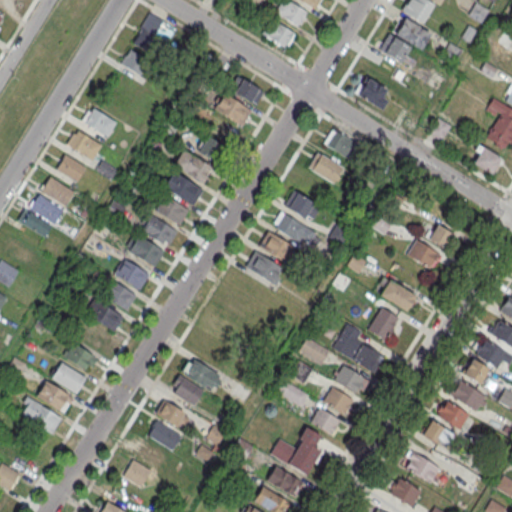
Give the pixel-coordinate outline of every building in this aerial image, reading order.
[(12,0),(0,0),(0,2),(6,8),(12,0)] [(283,0),(289,0),(306,10),(296,26),(275,13),(283,0)] [(318,0),(299,0),(314,8),(318,0)] [(405,0),(428,0),(433,3),(421,23),(400,9),(405,0)] [(488,8),(475,1),(467,14),(480,22),(488,8)] [(132,41),(157,56),(174,28),(149,13),(132,41)] [(270,17),(293,32),(283,47),(261,32),(270,17)] [(404,17),(429,33),(419,49),(394,33),(404,17)] [(388,33),(410,47),(400,63),(378,49),(388,33)] [(149,63),(131,48),(120,61),(138,76),(149,63)] [(391,91),(365,75),(354,93),(380,109),(391,91)] [(242,76),(263,90),(254,105),(232,91),(242,76)] [(511,86),(503,100),(511,105),(511,86)] [(223,92),(251,109),(240,125),(213,108),(223,92)] [(511,138),(511,108),(490,98),(485,110),(496,116),(485,139),(507,149),(511,138)] [(92,107),(115,121),(106,136),(83,122),(92,107)] [(333,129),(356,142),(347,157),(324,144),(333,129)] [(77,130),(100,144),(91,159),(68,145),(77,130)] [(214,161),(223,145),(206,136),(197,152),(214,161)] [(470,164),(492,175),(501,157),(478,146),(470,164)] [(182,149),(209,166),(200,181),(173,164),(182,149)] [(64,153),(85,166),(76,181),(55,168),(64,153)] [(320,153),(341,167),(332,182),(310,168),(320,153)] [(191,205),(201,189),(169,169),(159,185),(191,205)] [(50,177),(73,190),(64,205),(41,192),(50,177)] [(125,180),(137,187),(129,200),(117,193),(125,180)] [(283,206),(311,220),(319,204),(292,190),(283,206)] [(39,194),(62,207),(53,222),(30,209),(39,194)] [(164,195),(186,209),(177,224),(155,210),(164,195)] [(113,200),(126,208),(118,220),(106,213),(113,200)] [(43,236),(50,225),(25,210),(18,221),(43,236)] [(166,246),(176,230),(146,211),(136,227),(166,246)] [(272,225),(305,245),(314,231),(281,211),(272,225)] [(378,214),(391,222),(383,234),(371,227),(378,214)] [(453,235),(437,224),(426,239),(443,250),(453,235)] [(294,246),(267,231),(258,247),(285,262),(294,246)] [(36,250),(11,235),(2,251),(26,265),(36,250)] [(139,237),(162,250),(153,265),(130,251),(139,237)] [(405,254),(429,269),(439,254),(415,239),(405,254)] [(283,268),(255,250),(245,266),(274,283),(283,268)] [(353,253),(365,261),(358,273),(345,266),(353,253)] [(0,259),(17,270),(7,285),(0,280),(0,259)] [(124,259),(147,273),(138,288),(115,274),(124,259)] [(379,295),(406,310),(415,294),(387,279),(379,295)] [(112,281),(134,294),(125,309),(103,296),(112,281)] [(511,297),(508,295),(499,309),(511,317),(511,297)] [(122,315),(93,299),(85,314),(114,330),(122,315)] [(367,329),(384,339),(397,316),(380,306),(367,329)] [(511,327),(497,319),(489,333),(511,346),(511,327)] [(331,349),(374,371),(383,354),(355,340),(360,331),(345,322),(331,349)] [(319,364),(328,351),(307,337),(298,350),(319,364)] [(474,354),(503,371),(511,357),(511,355),(483,338),(474,354)] [(73,342),(96,356),(87,371),(64,357),(73,342)] [(220,374),(189,357),(180,374),(178,373),(169,390),(194,404),(203,387),(211,392),(220,374)] [(288,372),(302,382),(311,369),(296,359),(288,372)] [(489,370),(470,359),(461,374),(480,386),(489,370)] [(60,361),(84,376),(75,391),(51,376),(60,361)] [(342,366),(368,382),(362,392),(357,389),(354,393),(333,380),(342,366)] [(278,377),(308,395),(300,407),(271,389),(278,377)] [(228,393),(243,402),(251,390),(236,380),(228,393)] [(485,395),(458,380),(449,396),(477,411),(485,395)] [(49,383),(72,396),(63,411),(40,398),(49,383)] [(331,387),(352,400),(343,415),(322,402),(331,387)] [(511,409),(511,393),(506,389),(498,399),(511,409)] [(30,398),(60,417),(51,432),(20,413),(30,398)] [(189,415),(162,399),(154,413),(180,429),(189,415)] [(434,414),(456,431),(468,416),(446,399),(434,414)] [(318,408),(339,421),(330,435),(309,422),(318,408)] [(180,435),(154,419),(145,433),(171,450),(180,435)] [(442,449),(451,435),(429,420),(420,434),(442,449)] [(216,444),(223,432),(213,426),(205,437),(216,444)] [(278,439),(296,450),(301,441),(299,439),(305,428),(320,437),(314,447),(323,452),(316,464),(313,463),(305,476),(269,454),(278,439)] [(154,467),(165,452),(142,435),(131,451),(154,467)] [(399,468),(429,483),(437,467),(407,452),(399,468)] [(142,488),(152,472),(133,459),(122,474),(142,488)] [(0,486),(9,492),(20,473),(0,462),(0,486)] [(291,496),(300,481),(275,464),(265,479),(291,496)] [(511,492),(511,479),(503,474),(495,487),(510,496),(511,492)] [(420,491),(394,478),(386,495),(411,508),(420,491)] [(279,511),(287,501),(262,485),(253,500),(272,511),(279,511)] [(99,511),(123,511),(124,511),(106,500),(99,511)]
